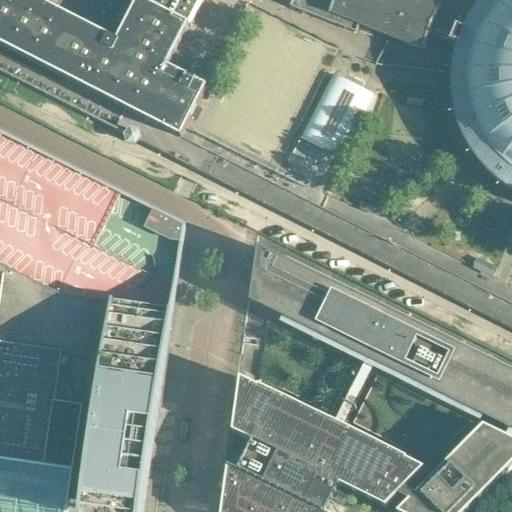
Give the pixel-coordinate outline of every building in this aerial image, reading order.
[(167,68),(189,26),(138,0),(117,44),(31,0),(0,0),(0,45),(181,139),(206,88),(167,68)] [(138,0),(189,26),(202,0),(138,0)] [(293,0),(290,8),(356,34),(359,26),(423,52),(430,35),(434,37),(455,47),(458,48),(456,56),(454,67),(453,78),(453,89),(454,100),(455,110),(458,121),(462,131),(466,141),(472,151),(478,160),(485,168),(493,176),(501,183),(510,190),(511,191),(511,0),(485,0),(479,7),(473,16),(467,25),(465,30),(456,27),(455,29),(435,21),(441,4),(430,0),(293,0)] [(333,72),(300,137),(343,159),(376,94),(333,72)] [(139,132),(137,131),(136,131),(131,130),(127,134),(126,136),(128,143),(135,145),(138,142),(139,141),(141,139),(139,132)] [(173,316),(186,229),(129,201),(0,135),(0,268),(63,300),(113,308),(173,316)] [(511,373),(258,249),(257,253),(250,304),(368,362),(335,427),(240,380),(236,408),(241,411),(240,415),(235,413),(235,415),(239,417),(237,421),(234,419),(233,434),(252,444),(238,472),(228,468),(226,482),(231,484),(225,495),(225,494),(222,510),(222,511),(328,511),(342,487),(387,509),(399,498),(410,503),(401,511),(468,511),(511,467),(511,447),(511,446),(511,444),(511,373)] [(0,268),(0,511),(92,511),(83,511),(83,508),(113,308),(63,300),(0,268)] [(143,511),(173,316),(113,308),(83,508),(83,511),(82,511),(143,511)]
